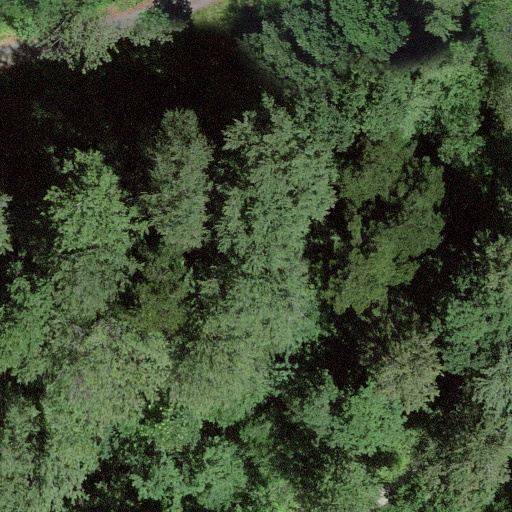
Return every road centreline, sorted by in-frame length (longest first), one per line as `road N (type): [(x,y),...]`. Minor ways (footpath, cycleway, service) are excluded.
road 1 (track): [(0,54),(64,46),(184,0)]
road 2 (track): [(511,428),(349,511)]
